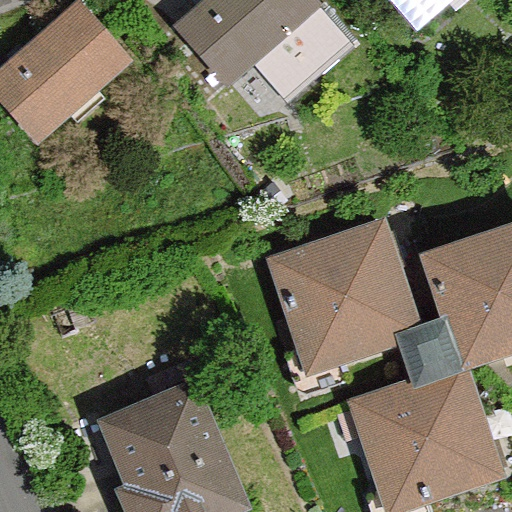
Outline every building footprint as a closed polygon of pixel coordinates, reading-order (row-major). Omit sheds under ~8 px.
[(233,99),(320,21),(301,0),(211,0),(174,33),(233,99)] [(379,0),(413,38),(454,0),(379,0)] [(0,116),(36,156),(130,71),(73,8),(0,73),(0,116)] [(382,233),(268,272),(307,385),(421,347),(382,233)] [(447,385),(511,362),(511,239),(409,274),(447,385)] [(430,511),(484,494),(447,385),(342,421),(373,511),(430,511)] [(114,511),(239,511),(193,395),(85,437),(114,511)]
